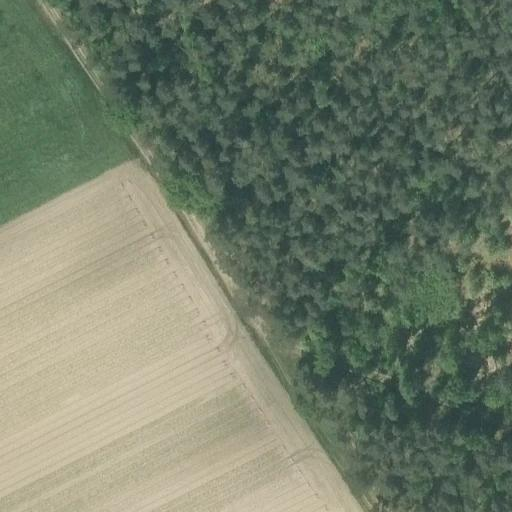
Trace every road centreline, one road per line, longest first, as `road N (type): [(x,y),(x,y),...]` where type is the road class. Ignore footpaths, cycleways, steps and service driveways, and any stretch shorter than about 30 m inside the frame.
road 1 (track): [(56,0),(384,511)]
road 2 (track): [(276,335),(511,417)]
